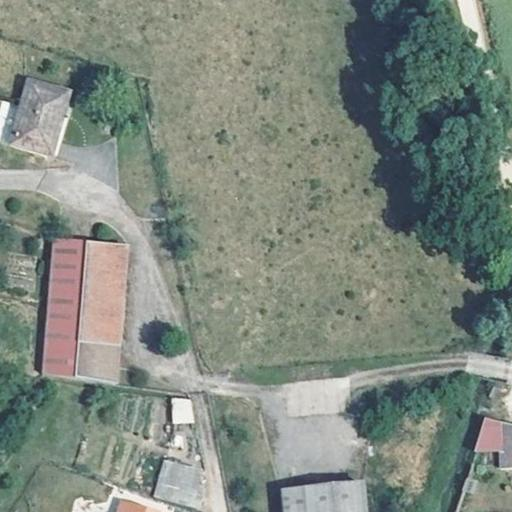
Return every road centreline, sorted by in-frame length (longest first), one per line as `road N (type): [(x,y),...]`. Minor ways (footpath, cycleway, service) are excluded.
road 1 (residential): [(0,187),(76,189),(135,224),(196,385)]
road 2 (unclassified): [(469,0),(511,177)]
road 3 (residential): [(221,511),(196,385)]
